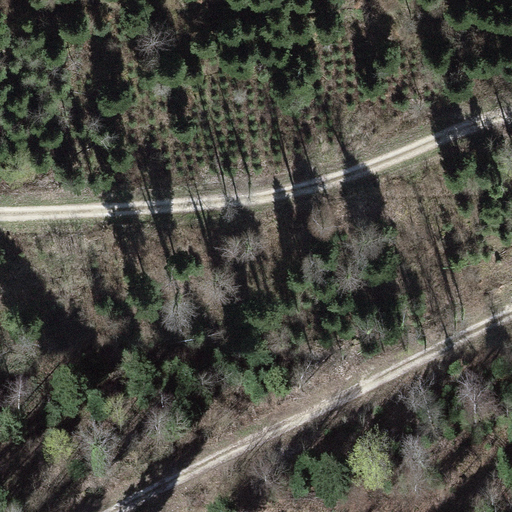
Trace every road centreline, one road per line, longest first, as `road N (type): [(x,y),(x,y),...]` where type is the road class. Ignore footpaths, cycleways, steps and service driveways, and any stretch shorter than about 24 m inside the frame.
road 1 (track): [(0,209),(123,210),(289,192),(511,116)]
road 2 (track): [(116,511),(511,311)]
